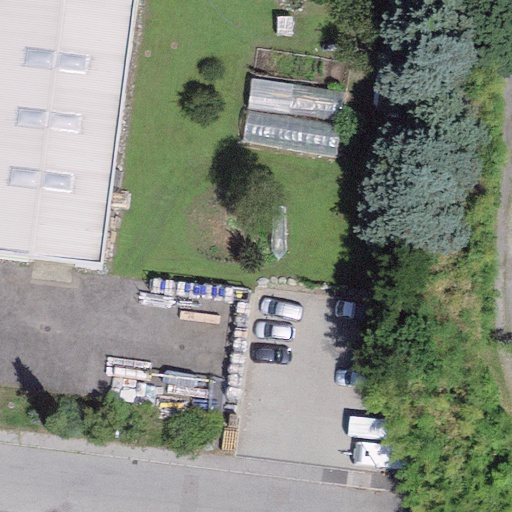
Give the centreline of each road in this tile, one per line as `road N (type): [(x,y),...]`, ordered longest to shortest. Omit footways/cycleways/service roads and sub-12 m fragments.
road 1 (track): [(511,361),(505,339),(511,114)]
road 2 (residential): [(0,486),(198,511)]
